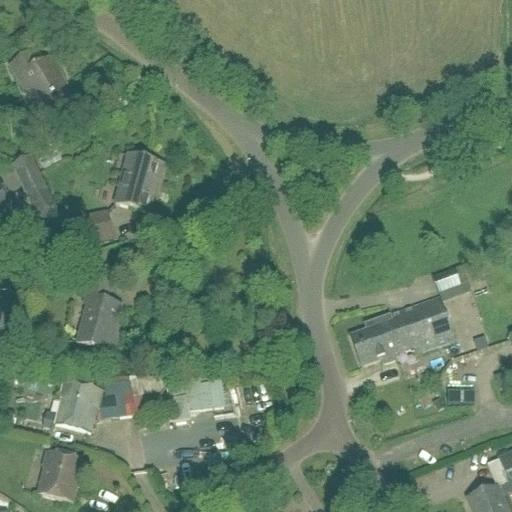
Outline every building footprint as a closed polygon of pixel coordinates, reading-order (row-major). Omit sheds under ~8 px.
[(73,106),(63,88),(62,89),(58,82),(62,80),(52,63),(39,70),(32,58),(9,71),(24,96),(27,94),(43,123),(73,106)] [(39,163),(44,172),(61,163),(57,154),(39,163)] [(155,189),(158,190),(164,170),(129,159),(115,207),(148,216),(155,189)] [(13,170),(30,205),(48,196),(31,161),(13,170)] [(0,236),(3,235),(0,229),(0,218),(12,213),(0,188),(0,236)] [(111,216),(88,221),(93,244),(116,240),(111,216)] [(455,273),(433,281),(441,306),(471,296),(465,279),(458,281),(455,273)] [(73,292),(83,296),(88,280),(77,277),(73,292)] [(470,283),(473,294),(488,289),(485,278),(470,283)] [(123,311),(118,310),(105,305),(111,287),(90,281),(84,299),(89,301),(75,347),(113,358),(121,331),(118,330),(123,311)] [(0,365),(6,367),(24,303),(0,296),(0,365)] [(415,358),(454,345),(440,302),(368,327),(370,333),(350,340),(361,371),(380,365),(382,369),(397,364),(395,360),(413,353),(415,358)] [(511,389),(511,379),(511,376),(495,382),(499,394),(511,389)] [(222,378),(190,387),(199,419),(231,411),(222,378)] [(61,402),(54,429),(89,438),(96,413),(97,413),(102,396),(63,386),(59,402),(61,402)] [(127,407),(137,433),(154,427),(144,401),(127,407)] [(80,483),(86,458),(50,450),(48,457),(46,456),(42,472),(43,472),(37,499),(72,508),(78,483),(80,483)] [(504,511),(501,502),(511,498),(511,497),(511,456),(498,463),(508,488),(497,492),(496,491),(466,503),(469,511),(504,511)]
